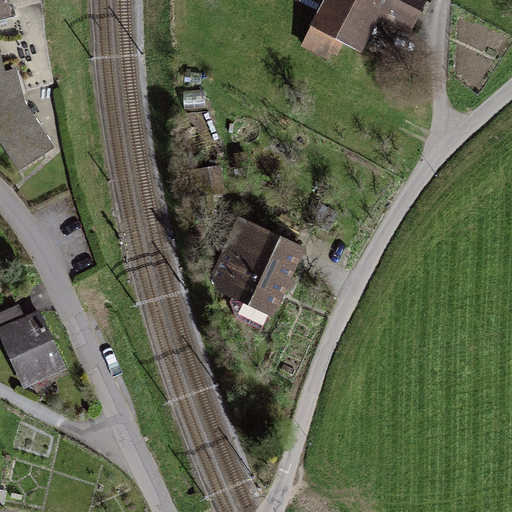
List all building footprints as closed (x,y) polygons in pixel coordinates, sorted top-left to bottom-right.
[(0,0),(0,11),(18,6),(15,0),(0,0)] [(325,0),(316,20),(372,47),(388,14),(417,28),(430,0),(325,0)] [(4,64),(0,34),(0,141),(20,169),(61,144),(27,93),(18,61),(4,64)] [(311,240),(243,212),(213,283),(281,311),(311,240)] [(71,366),(42,301),(0,319),(0,327),(25,386),(71,366)]
